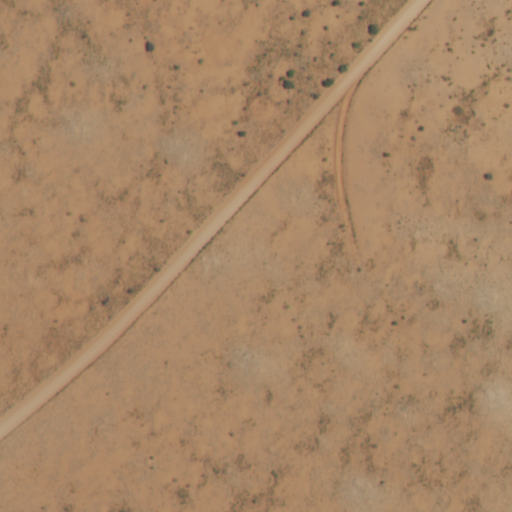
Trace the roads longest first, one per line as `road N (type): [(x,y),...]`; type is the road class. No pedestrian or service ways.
road 1 (residential): [(0,429),(135,309),(419,0)]
road 2 (residential): [(53,384),(90,511)]
